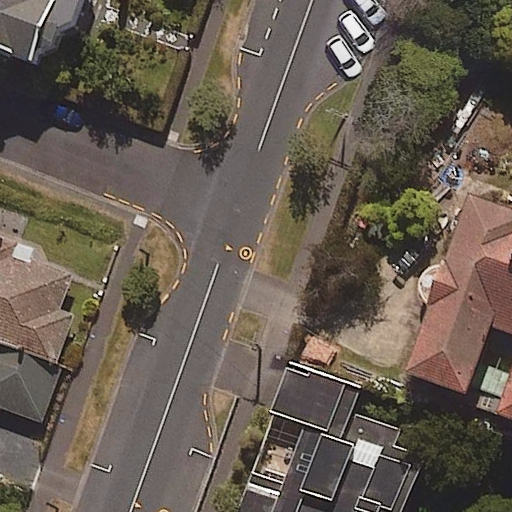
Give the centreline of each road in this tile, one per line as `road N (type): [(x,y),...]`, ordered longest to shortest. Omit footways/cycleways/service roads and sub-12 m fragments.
road 1 (residential): [(127,511),(240,200)]
road 2 (residential): [(0,119),(240,200)]
road 3 (residential): [(240,200),(312,0)]
